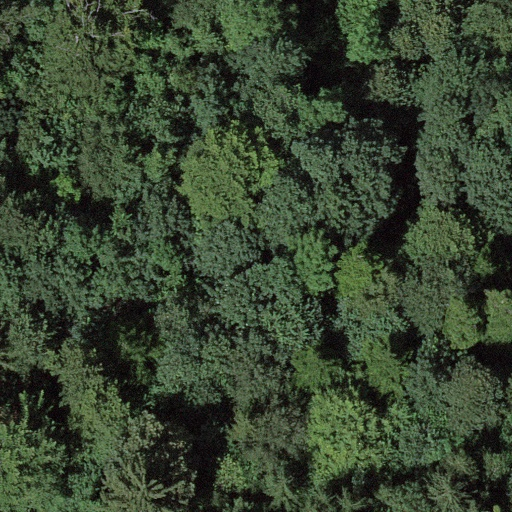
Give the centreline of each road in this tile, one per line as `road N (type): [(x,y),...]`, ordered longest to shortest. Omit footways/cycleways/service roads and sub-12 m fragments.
road 1 (track): [(0,353),(286,292),(511,232)]
road 2 (track): [(187,0),(99,35),(0,51)]
